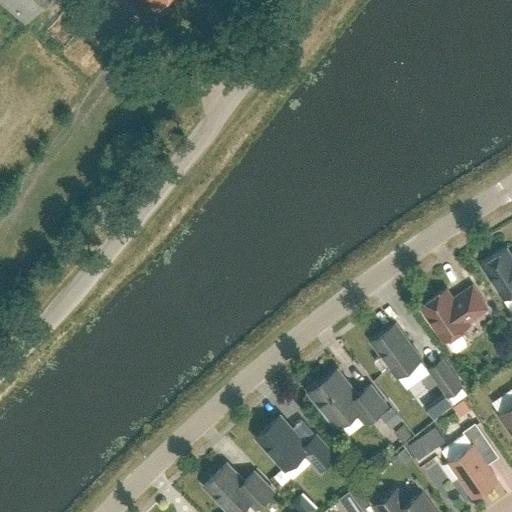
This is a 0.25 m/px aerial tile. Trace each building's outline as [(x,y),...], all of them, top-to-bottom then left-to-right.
[(0,0),(0,1),(26,24),(45,0),(0,0)] [(148,0),(159,9),(166,0),(148,0)] [(79,45),(85,21),(62,16),(57,40),(79,45)] [(511,255),(506,247),(481,263),(503,298),(511,292),(511,255)] [(486,307),(472,286),(452,299),(445,289),(421,304),(445,339),(452,350),(456,351),(465,345),(466,341),(459,330),(468,324),(466,321),(486,307)] [(396,376),(421,358),(395,322),(370,340),(396,376)] [(448,395),(462,385),(442,358),(428,368),(448,395)] [(358,394),(337,368),(308,391),(336,427),(356,411),(365,422),(387,405),(371,384),(358,394)] [(459,400),(465,411),(477,405),(471,394),(459,400)] [(511,433),(511,404),(498,414),(511,433)] [(392,429),(404,420),(393,406),(382,415),(392,429)] [(305,443),(279,415),(256,436),(285,469),(304,452),(320,469),(335,455),(316,434),(305,443)] [(497,478),(482,457),(494,449),(475,422),(463,431),(464,433),(444,447),(443,451),(449,460),(442,465),(452,479),(459,475),(473,495),(497,478)] [(436,425),(409,444),(419,457),(445,439),(436,425)] [(404,448),(393,456),(401,467),(412,459),(404,448)] [(244,480),(226,462),(204,485),(230,511),(236,511),(248,501),(255,508),(273,490),(254,471),(244,480)] [(407,502),(397,487),(374,503),(379,511),(436,511),(422,491),(407,502)] [(349,511),(364,511),(349,490),(339,498),(349,511)]
